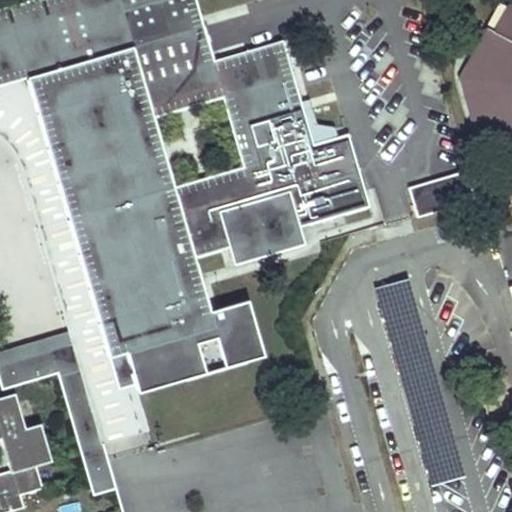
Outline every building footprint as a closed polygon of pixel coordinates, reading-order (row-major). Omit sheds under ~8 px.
[(17,157),(21,169),(62,309),(69,335),(102,449),(131,441),(152,435),(141,400),(269,364),(253,307),(211,319),(194,259),(229,248),(237,274),(305,254),(328,248),(325,240),(385,224),(372,174),(357,177),(346,137),(337,139),(334,129),(316,126),(309,101),(301,104),(283,42),(214,62),(204,27),(196,0),(31,0),(0,9),(0,137),(2,140),(10,149),(17,157)] [(511,144),(511,4),(507,6),(493,32),(486,28),(458,80),(471,122),(511,144)] [(511,166),(500,188),(511,194),(511,166)] [(455,206),(448,184),(429,189),(434,212),(455,206)] [(511,208),(511,204),(486,211),(491,226),(491,229),(511,223),(511,208)] [(486,211),(473,215),(477,230),(491,226),(486,211)] [(395,298),(402,325),(414,323),(408,295),(395,298)] [(459,353),(489,346),(486,334),(457,341),(459,353)] [(102,449),(69,335),(0,354),(0,387),(3,397),(14,394),(59,381),(93,500),(115,494),(102,449)] [(24,429),(14,394),(3,397),(0,397),(0,437),(0,438),(10,472),(0,474),(0,511),(7,511),(23,508),(20,494),(41,488),(35,466),(50,461),(39,425),(24,429)]
